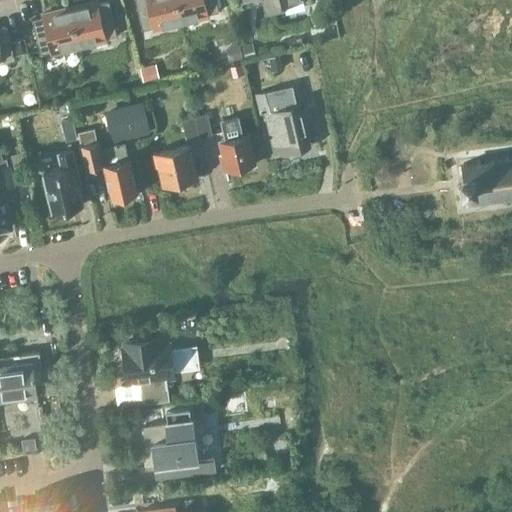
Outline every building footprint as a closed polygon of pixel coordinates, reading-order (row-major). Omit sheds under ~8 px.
[(180,21),(174,0),(134,0),(141,30),(153,28),(153,30),(165,27),(164,25),(180,21)] [(174,0),(180,21),(195,18),(195,20),(207,17),(207,15),(218,12),(214,0),(174,0)] [(253,0),(260,0),(264,16),(283,11),(282,6),(283,5),(285,12),(304,8),(302,1),(304,0),(239,0),(240,3),(253,0)] [(85,7),(69,11),(78,45),(93,42),(93,44),(105,41),(105,39),(116,36),(107,2),(96,4),(96,2),(84,5),(85,7)] [(78,45),(69,11),(54,14),(54,12),(42,15),(42,17),(31,20),(39,54),(50,52),(51,54),(63,51),(62,49),(78,45)] [(0,63),(14,61),(13,56),(22,54),(19,40),(9,42),(6,27),(0,28),(0,63)] [(252,42),(241,45),(244,59),(255,57),(252,42)] [(240,46),(226,49),(229,62),(243,58),(240,46)] [(278,56),(268,58),(271,72),(282,69),(278,56)] [(156,65),(140,69),(144,83),(159,80),(156,65)] [(241,65),(230,67),(232,76),(243,73),(241,65)] [(88,87),(76,90),(77,97),(89,94),(88,87)] [(275,90),(265,92),(255,94),(260,114),(264,113),(266,121),(263,122),(265,133),(269,132),(275,156),(288,153),(288,151),(305,147),(295,104),(280,108),(275,90)] [(142,102),(104,111),(111,142),(150,133),(142,102)] [(207,114),(194,117),(199,138),(212,135),(207,114)] [(246,135),(242,136),(240,126),(238,116),(220,121),(222,130),(224,140),(218,141),(221,156),(219,156),(223,172),(253,165),(246,135)] [(71,117),(60,120),(65,142),(77,139),(71,117)] [(199,138),(194,117),(181,120),(186,141),(199,138)] [(94,130),(78,133),(85,170),(95,168),(102,166),(111,199),(124,196),(137,193),(129,159),(125,143),(114,145),(114,147),(101,150),(99,142),(97,142),(94,130)] [(153,168),(159,167),(164,187),(196,179),(188,145),(150,155),(153,168)] [(60,168),(42,172),(52,213),(82,205),(77,184),(80,183),(72,149),(57,153),(60,168)] [(21,152),(10,155),(13,167),(24,164),(21,152)] [(471,203),(470,200),(481,198),(482,202),(485,201),(484,198),(495,196),(496,200),(499,199),(498,196),(509,194),(510,198),(511,197),(511,160),(508,161),(508,158),(505,158),(505,162),(494,163),(493,159),(490,160),(491,164),(480,165),(479,161),(476,162),(477,166),(466,167),(465,163),(462,164),(463,168),(464,178),(461,178),(463,190),(466,190),(468,200),(468,204),(471,203)] [(0,229),(9,228),(0,191),(0,189),(13,187),(9,166),(0,168),(0,229)] [(126,351),(122,352),(125,382),(138,380),(139,385),(142,405),(168,402),(167,389),(165,377),(173,375),(172,371),(182,370),(180,348),(170,349),(169,346),(150,348),(149,341),(155,340),(155,338),(125,342),(126,351)] [(0,399),(2,399),(2,396),(25,393),(26,396),(36,395),(33,367),(40,366),(38,352),(21,354),(22,362),(0,364),(0,399)] [(167,423),(142,426),(145,455),(153,454),(155,466),(153,467),(155,480),(215,472),(213,459),(196,461),(189,408),(165,411),(167,423)] [(33,438),(21,440),(22,452),(35,450),(33,438)] [(287,460),(278,461),(279,471),(288,470),(287,460)]
